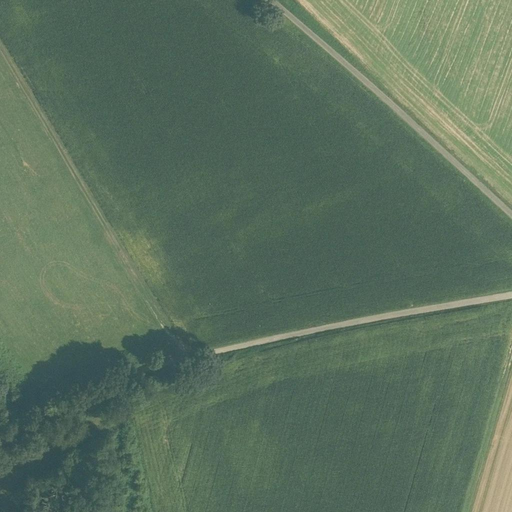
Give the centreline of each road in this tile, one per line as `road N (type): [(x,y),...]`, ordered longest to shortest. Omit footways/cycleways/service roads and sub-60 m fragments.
road 1 (track): [(511,296),(278,338),(128,376),(0,441)]
road 2 (track): [(267,0),(511,215)]
road 3 (track): [(511,350),(466,511)]
